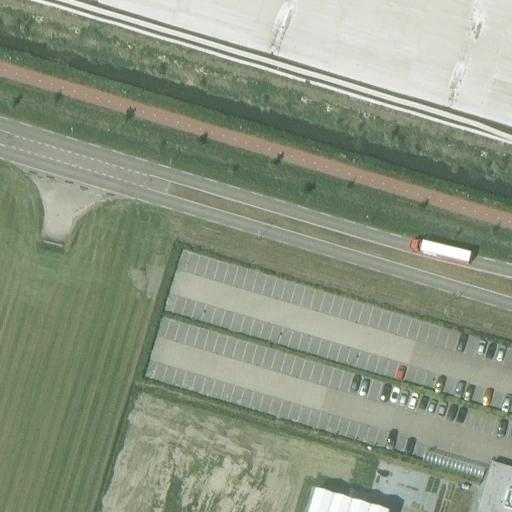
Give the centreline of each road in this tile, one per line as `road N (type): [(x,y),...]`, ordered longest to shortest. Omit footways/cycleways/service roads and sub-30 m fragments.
road 1 (tertiary): [(0,153),(511,302)]
road 2 (tertiary): [(511,271),(0,126)]
